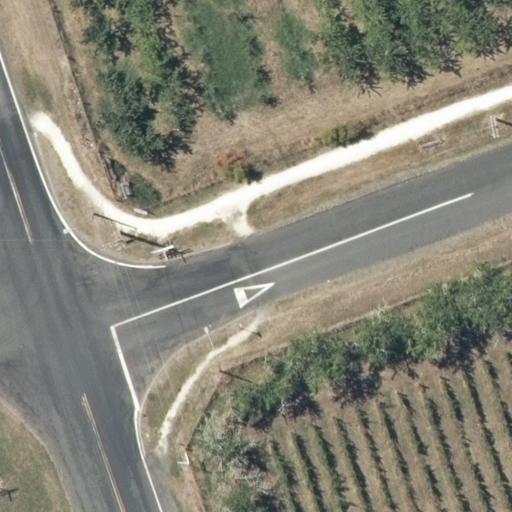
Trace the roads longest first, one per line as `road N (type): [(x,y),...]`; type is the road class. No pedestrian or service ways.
road 1 (unclassified): [(184,296),(511,172)]
road 2 (secondary): [(184,296),(196,333),(189,410),(171,444),(115,494)]
road 3 (secondary): [(22,215),(99,221),(163,264),(184,296)]
